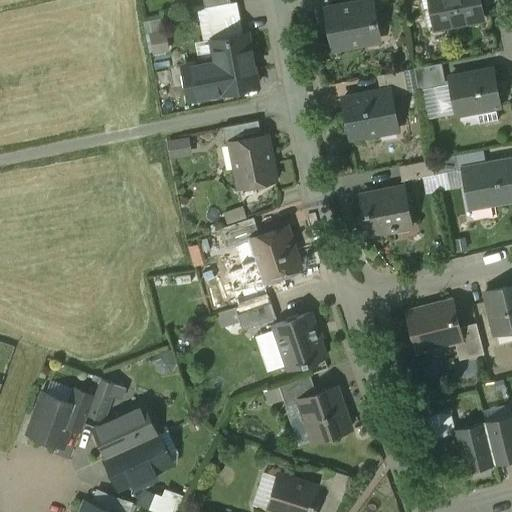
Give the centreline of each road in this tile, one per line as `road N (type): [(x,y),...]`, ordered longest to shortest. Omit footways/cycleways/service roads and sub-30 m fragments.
road 1 (unclassified): [(350,300),(309,162),(276,0)]
road 2 (unclassified): [(422,511),(350,300)]
road 3 (residential): [(350,300),(511,258)]
